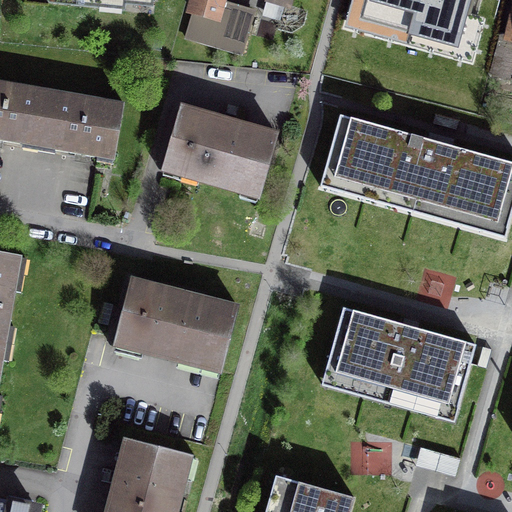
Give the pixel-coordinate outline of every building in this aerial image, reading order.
[(196,0),(185,38),(242,54),(254,13),(218,3),(219,0),(196,0)] [(0,140),(40,147),(50,90),(0,81),(0,140)] [(40,147),(114,160),(125,103),(50,90),(40,147)] [(163,171),(262,200),(282,136),(183,106),(163,171)] [(499,238),(506,239),(511,216),(511,164),(340,117),(320,187),(327,189),(329,181),(347,186),(349,179),(367,184),(363,199),(369,201),(371,193),(396,200),(397,195),(435,206),(434,211),(457,217),(455,225),(462,226),(466,212),(484,217),(482,224),(501,229),(499,238)] [(0,253),(0,343),(6,344),(22,258),(0,253)] [(115,345),(221,372),(237,308),(131,281),(115,345)] [(423,399),(458,409),(476,346),(344,308),(326,371),(361,382),(358,394),(371,398),(375,386),(415,397),(412,409),(419,412),(423,399)] [(126,440),(107,511),(175,511),(190,456),(126,440)] [(351,511),(355,497),(276,476),(274,481),(284,484),(276,511),(351,511)] [(37,511),(38,510),(0,502),(0,511),(37,511)]
